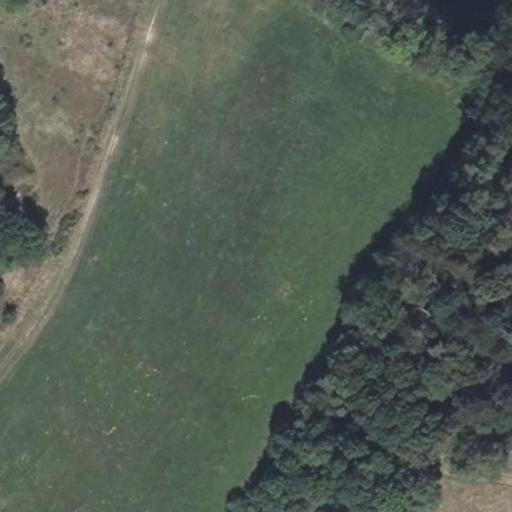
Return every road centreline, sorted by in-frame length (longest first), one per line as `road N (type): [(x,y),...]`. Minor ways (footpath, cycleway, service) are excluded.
road 1 (track): [(0,363),(79,241),(163,0)]
road 2 (track): [(340,511),(404,469),(511,416)]
